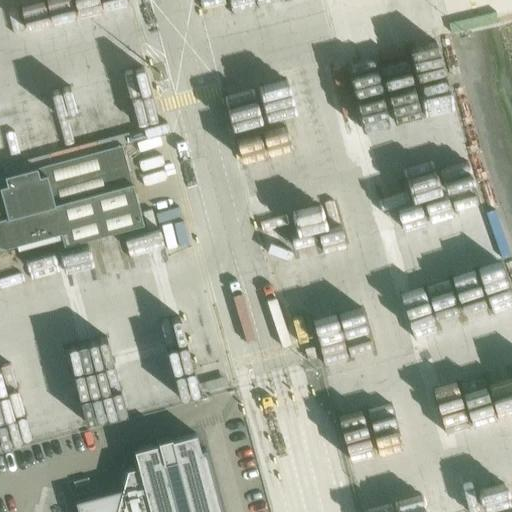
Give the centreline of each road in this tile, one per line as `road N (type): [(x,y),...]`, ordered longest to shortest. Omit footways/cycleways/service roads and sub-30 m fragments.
road 1 (unknown): [(0,336),(406,222)]
road 2 (unknown): [(184,65),(423,0)]
road 3 (unknown): [(0,48),(166,0)]
road 4 (unknown): [(214,175),(373,136)]
road 5 (unknown): [(301,485),(452,442)]
